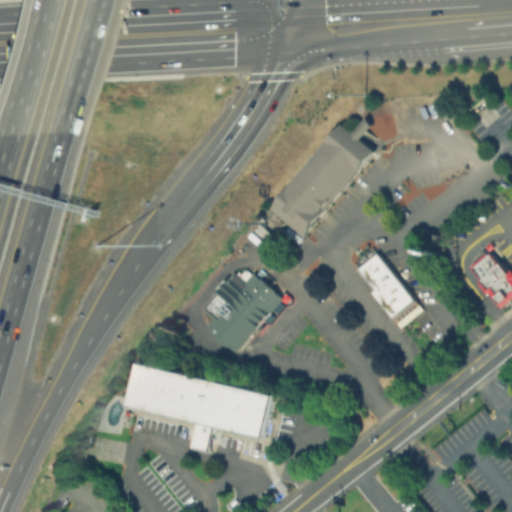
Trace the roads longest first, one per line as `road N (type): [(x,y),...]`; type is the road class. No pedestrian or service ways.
road 1 (primary): [(0,44),(282,27)]
road 2 (tertiary): [(300,504),(511,332)]
road 3 (motorway): [(149,241),(245,114),(282,27)]
road 4 (motorway): [(0,333),(58,130)]
road 5 (motorway): [(0,498),(82,343)]
road 6 (motorway): [(48,0),(10,134)]
road 7 (motorway): [(58,130),(94,0)]
road 8 (primary): [(282,27),(413,19)]
road 9 (motorway): [(82,343),(149,241)]
